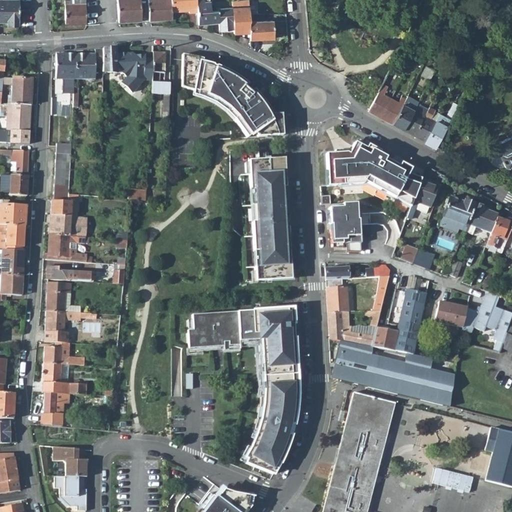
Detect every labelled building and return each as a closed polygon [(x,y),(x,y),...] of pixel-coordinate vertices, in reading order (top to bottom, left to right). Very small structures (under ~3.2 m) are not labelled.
[(0,0),(0,22),(6,22),(7,26),(17,25),(18,0),(0,0)] [(64,24),(85,24),(84,0),(69,0),(70,0),(64,0),(64,24)] [(141,20),(139,0),(116,0),(117,21),(141,20)] [(148,0),(149,20),(171,18),(171,12),(170,0),(148,0)] [(195,0),(170,0),(171,12),(187,11),(187,12),(197,12),(195,0)] [(195,0),(197,12),(197,24),(218,22),(217,11),(209,11),(208,0),(195,0)] [(248,6),(237,8),(236,0),(231,1),(231,8),(233,28),(233,33),(249,32),(249,39),(273,39),(272,20),(249,21),(248,6)] [(217,11),(218,22),(218,29),(233,28),(231,8),(217,9),(217,11)] [(114,48),(102,49),(102,67),(102,73),(115,74),(122,75),(126,78),(121,83),(131,91),(143,80),(151,80),(152,58),(144,58),(144,53),(136,53),(132,51),(115,50),(114,48)] [(94,49),(94,55),(74,54),(73,79),(95,79),(95,67),(102,67),(102,49),(94,49)] [(165,52),(152,52),(152,58),(151,80),(151,83),(159,84),(160,73),(164,74),(165,52)] [(192,55),(181,53),(180,86),(192,88),(192,86),(200,90),(206,92),(211,94),(224,101),(229,105),(236,112),(238,115),(234,117),(245,137),(254,132),(256,137),(282,135),(281,114),(272,114),(268,108),(264,101),(257,93),(252,87),(248,91),(244,87),(248,83),(241,78),(233,73),(223,68),(216,65),(207,62),(199,60),(200,57),(192,55)] [(55,54),(55,78),(67,78),(73,79),(74,54),(55,54)] [(169,74),(164,74),(164,84),(159,84),(151,83),(151,88),(169,89),(169,74)] [(442,81),(453,87),(456,82),(445,76),(442,81)] [(30,105),(31,79),(3,77),(2,84),(9,84),(9,83),(12,83),(11,95),(11,104),(30,105)] [(368,111),(380,117),(389,99),(382,95),(385,89),(383,88),(384,85),(382,84),(376,95),(368,111)] [(437,91),(428,109),(430,111),(442,88),(439,87),(437,91)] [(380,117),(392,124),(401,105),(404,100),(399,97),(396,103),(389,99),(380,117)] [(416,105),(403,130),(414,136),(423,118),(417,114),(420,107),(421,107),(425,100),(420,97),(416,105)] [(392,124),(403,130),(416,105),(411,102),(408,109),(401,105),(392,124)] [(11,104),(7,103),(6,130),(10,130),(29,131),(30,105),(11,104)] [(449,123),(456,110),(457,108),(453,106),(445,121),(449,123)] [(414,136),(425,142),(434,124),(435,123),(429,120),(431,117),(433,112),(430,111),(428,109),(423,118),(414,136)] [(434,124),(445,130),(448,125),(436,120),(435,123),(434,124)] [(434,124),(425,142),(436,148),(445,130),(434,124)] [(9,143),(28,144),(29,131),(10,130),(9,143)] [(511,135),(494,145),(494,146),(505,166),(507,167),(511,165),(511,135)] [(410,206),(421,178),(408,173),(411,168),(404,164),(402,168),(384,158),(385,157),(376,152),(373,157),(364,152),(366,148),(354,142),(348,154),(346,152),(326,154),(328,186),(363,184),(364,181),(410,206)] [(55,153),(70,154),(70,144),(56,143),(55,153)] [(505,166),(494,146),(493,146),(491,148),(490,150),(489,153),(488,155),(488,159),(490,163),(492,165),(495,166),(497,167),(501,167),(503,167),(505,166)] [(27,172),(28,151),(0,149),(0,153),(8,154),(8,153),(10,153),(10,161),(15,161),(14,171),(27,172)] [(70,161),(70,154),(55,153),(55,161),(70,161)] [(283,155),(247,157),(248,174),(284,172),(283,155)] [(55,161),(55,168),(69,169),(70,161),(55,161)] [(54,177),(69,177),(69,169),(55,168),(54,177)] [(284,172),(248,174),(249,190),(254,189),(256,221),(251,221),(253,252),(258,251),(259,267),(254,267),(255,282),(291,280),(290,265),(286,265),(285,250),(289,249),(288,234),(284,235),(282,215),(287,215),(286,208),(283,208),(283,203),(282,204),(281,187),(285,187),(284,172)] [(14,175),(11,175),(9,194),(9,195),(26,196),(27,176),(14,175)] [(54,177),(54,184),(69,185),(69,177),(54,177)] [(437,185),(421,178),(410,206),(406,218),(409,219),(410,216),(411,216),(414,209),(417,203),(428,207),(429,207),(437,185)] [(69,185),(54,184),(53,192),(69,193),(69,185)] [(145,200),(146,194),(146,189),(128,189),(128,199),(130,199),(145,200)] [(69,194),(69,193),(53,192),(53,200),(68,201),(69,194)] [(53,200),(51,200),(49,234),(84,237),(86,218),(76,217),(78,195),(69,194),(68,201),(53,200)] [(466,224),(473,205),(464,201),(463,203),(449,198),(442,218),(456,223),(460,224),(457,230),(463,233),(466,224)] [(0,225),(24,226),(25,207),(5,206),(3,206),(3,200),(0,199),(0,225)] [(320,199),(321,208),(329,207),(329,199),(320,199)] [(414,209),(425,213),(428,207),(417,203),(414,209)] [(466,224),(490,233),(495,217),(496,214),(483,209),(483,208),(473,205),(466,224)] [(506,208),(500,205),(497,212),(502,214),(504,212),(506,208)] [(343,210),(330,210),(331,227),(332,227),(332,234),(331,234),(332,246),(333,246),(333,250),(347,250),(347,253),(361,254),(359,222),(358,222),(356,206),(343,207),(343,210)] [(501,253),(511,224),(511,220),(506,218),(505,221),(495,217),(490,233),(484,247),(487,248),(489,245),(497,248),(496,251),(501,253)] [(0,232),(0,233),(5,233),(4,246),(4,247),(23,248),(24,226),(0,225),(0,232)] [(49,234),(48,256),(67,257),(68,248),(68,239),(73,239),(73,243),(76,243),(84,243),(88,243),(89,237),(84,237),(49,234)] [(127,240),(115,239),(114,247),(126,248),(127,240)] [(402,252),(403,253),(400,259),(412,263),(417,249),(405,244),(402,252)] [(48,256),(48,259),(74,261),(74,255),(74,254),(75,254),(76,249),(68,248),(67,257),(48,256)] [(427,269),(433,255),(417,249),(412,263),(427,269)] [(22,277),(23,251),(4,250),(2,250),(0,275),(22,277)] [(462,263),(454,261),(449,275),(456,278),(462,263)] [(446,263),(442,274),(447,276),(451,265),(446,263)] [(366,277),(379,277),(388,276),(390,270),(386,266),(375,265),(375,269),(365,269),(366,277)] [(47,266),(46,279),(92,282),(92,272),(58,270),(58,266),(47,266)] [(325,280),(342,279),(347,278),(347,268),(347,266),(324,268),(325,280)] [(112,283),(123,284),(124,271),(113,270),(112,283)] [(21,296),(22,277),(0,275),(0,277),(0,300),(6,301),(7,295),(21,296)] [(382,300),(387,280),(388,276),(379,277),(375,299),(382,300)] [(488,287),(491,279),(486,277),(483,284),(488,287)] [(342,279),(325,280),(327,312),(347,311),(346,286),(342,286),(342,279)] [(382,300),(380,307),(385,309),(393,281),(387,280),(382,300)] [(47,282),(46,311),(64,312),(78,313),(79,307),(69,306),(71,283),(47,282)] [(413,347),(416,335),(425,293),(406,289),(396,331),(375,327),(370,346),(412,354),(413,347)] [(467,308),(479,313),(484,301),(469,296),(467,308)] [(440,301),(435,322),(462,328),(467,308),(440,301)] [(293,328),(291,308),(192,315),(194,331),(190,331),(191,349),(226,347),(225,343),(230,342),(231,346),(241,345),(240,341),(262,339),(264,360),(266,360),(267,365),(264,365),(265,376),(264,385),(267,385),(267,390),(264,390),(264,394),(263,401),(262,406),(262,411),(261,416),(260,420),(258,428),(256,434),(254,438),(251,445),(249,449),(248,452),(246,455),(245,458),(247,459),(245,463),(273,474),(279,462),(280,463),(282,458),(283,456),(287,447),(289,439),(288,439),(292,424),(294,413),(295,413),(297,402),(297,391),(297,389),(296,389),(294,357),(296,357),(294,328),(293,328)] [(80,318),(90,319),(90,313),(78,313),(64,312),(46,311),(45,331),(44,341),(67,343),(67,332),(64,332),(65,320),(80,320),(80,318)] [(331,339),(370,346),(375,327),(369,326),(367,334),(349,331),(347,311),(327,312),(329,339),(331,339)] [(473,347),(500,353),(502,348),(505,339),(477,333),(473,347)] [(502,348),(511,352),(511,336),(507,334),(505,339),(502,348)] [(413,347),(420,349),(423,336),(416,335),(413,347)] [(230,342),(225,343),(226,347),(226,351),(241,349),(241,345),(231,346),(230,342)] [(66,357),(60,356),(61,347),(44,346),(43,363),(79,365),(80,357),(66,357)] [(85,395),(86,384),(66,383),(67,370),(85,371),(86,365),(79,365),(43,363),(42,393),(44,393),(68,394),(85,395)] [(451,368),(421,363),(415,392),(445,398),(451,368)] [(102,396),(111,396),(112,387),(103,387),(102,396)] [(395,403),(353,391),(320,511),(440,511),(445,494),(436,492),(433,491),(427,511),(367,511),(383,450),(395,403)] [(0,405),(13,406),(14,393),(0,392),(0,405)] [(40,414),(39,424),(60,426),(60,413),(61,413),(62,403),(68,404),(68,394),(44,393),(43,414),(40,414)] [(0,418),(13,419),(13,406),(0,405),(0,418)] [(70,427),(71,427),(102,430),(103,420),(90,418),(90,416),(80,415),(79,420),(72,419),(70,427)] [(490,425),(465,418),(458,442),(484,449),(490,427),(490,425)] [(0,443),(9,443),(9,421),(0,421),(0,443)] [(511,433),(490,427),(484,449),(483,450),(491,452),(484,481),(511,488),(511,433)] [(77,459),(78,449),(53,447),(51,461),(61,462),(64,463),(64,477),(83,477),(86,477),(86,469),(86,468),(86,467),(86,464),(87,462),(87,460),(83,459),(77,459)] [(13,454),(0,454),(0,494),(20,491),(13,454)] [(83,487),(83,477),(64,477),(54,477),(54,488),(59,488),(59,497),(68,506),(76,507),(76,511),(86,511),(86,489),(82,489),(82,487),(83,487)] [(246,511),(252,505),(248,503),(251,495),(236,489),(227,485),(217,498),(212,493),(199,510),(198,509),(195,511),(246,511)] [(23,511),(22,503),(0,507),(0,511),(23,511)]
